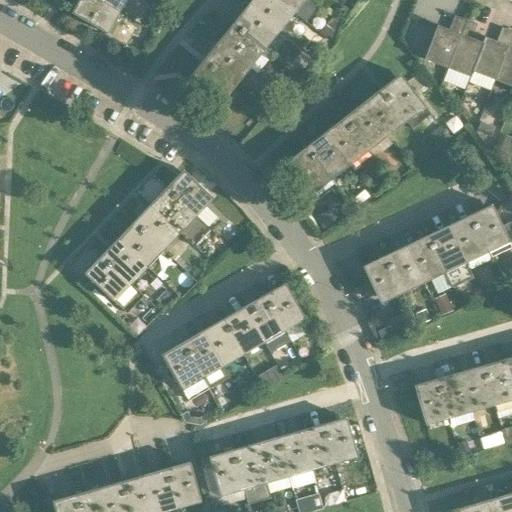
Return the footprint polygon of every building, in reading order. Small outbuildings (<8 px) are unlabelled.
[(120,14),(96,0),(80,0),(72,14),(107,35),(120,14)] [(127,0),(96,0),(120,14),(127,0)] [(171,0),(151,0),(166,8),(171,0)] [(253,0),(248,7),(279,33),(294,14),(276,0),(253,0)] [(276,0),(294,14),(305,23),(320,4),(315,0),(276,0)] [(279,33),(248,7),(233,25),(264,51),(279,33)] [(447,70),(466,21),(455,17),(450,31),(438,26),(424,61),(447,70)] [(329,41),(342,25),(333,18),(320,33),(329,41)] [(466,21),(447,70),(470,78),(483,43),(472,39),(477,25),(466,21)] [(264,51),(233,25),(218,44),(249,69),(264,51)] [(483,43),(470,78),(471,79),(473,73),(495,81),(511,37),(511,32),(503,28),(497,43),(485,38),(483,43)] [(511,37),(495,81),(511,87),(511,37)] [(249,69),(218,44),(203,62),(234,88),(249,69)] [(234,88),(203,62),(188,81),(213,101),(219,106),(234,88)] [(307,80),(298,73),(283,92),(291,99),(307,80)] [(400,76),(381,91),(406,122),(425,108),(406,83),(400,76)] [(406,122),(381,91),(362,106),(387,137),(406,122)] [(387,137),(362,106),(343,120),(367,152),(387,137)] [(367,152),(343,120),(326,134),(350,165),(367,152)] [(494,128),(481,122),(476,132),(490,138),(494,128)] [(450,137),(441,126),(430,135),(439,146),(450,137)] [(350,165),(326,134),(307,148),(331,180),(350,165)] [(504,151),(510,138),(499,134),(494,147),(504,151)] [(331,180),(307,148),(287,164),(293,170),(307,189),(311,195),(331,180)] [(166,190),(197,219),(214,201),(190,178),(183,172),(166,190)] [(197,219),(166,190),(150,206),(181,236),(197,219)] [(181,236),(150,206),(134,223),(164,252),(181,236)] [(492,207),(470,217),(488,253),(510,242),(496,214),(492,207)] [(324,231),(341,223),(335,209),(317,216),(324,231)] [(488,253),(470,217),(449,227),(466,263),(488,253)] [(164,252),(134,223),(117,240),(148,269),(164,252)] [(474,278),(466,263),(449,227),(428,237),(445,273),(452,288),(474,278)] [(445,273),(428,237),(407,247),(424,283),(445,273)] [(148,269),(117,240),(101,257),(131,286),(148,269)] [(424,283),(407,247),(385,257),(402,293),(424,283)] [(143,297),(131,286),(101,257),(84,275),(126,315),(143,297)] [(402,293),(385,257),(363,268),(377,297),(380,304),(402,293)] [(264,297),(284,332),(305,320),(285,285),(264,297)] [(452,311),(445,294),(433,300),(441,316),(452,311)] [(284,332),(264,297),(244,309),(264,344),(284,332)] [(264,344),(244,309),(223,321),(244,356),(264,344)] [(430,320),(425,310),(415,315),(420,325),(430,320)] [(204,323),(197,321),(194,332),(201,334),(204,323)] [(244,356),(223,321),(203,333),(223,368),(244,356)] [(382,342),(398,335),(392,324),(377,331),(382,342)] [(223,368),(203,333),(182,345),(203,379),(223,368)] [(203,379),(182,345),(162,357),(182,392),(203,379)] [(511,400),(511,382),(506,362),(483,368),(494,406),(511,400)] [(494,406),(483,368),(461,374),(472,412),(494,406)] [(472,412),(461,374),(438,381),(449,419),(472,412)] [(449,419),(438,381),(432,383),(414,387),(417,395),(423,418),(425,426),(449,419)] [(185,423),(191,425),(193,425),(197,426),(200,427),(206,423),(202,416),(199,418),(190,418),(187,411),(180,415),(180,416),(181,417),(185,423)] [(346,420),(323,426),(334,465),(357,458),(355,450),(349,428),(346,420)] [(334,465),(323,426),(300,433),(311,471),(334,465)] [(418,434),(421,443),(429,441),(427,431),(418,434)] [(511,442),(511,432),(502,436),(505,445),(511,442)] [(311,471),(300,433),(278,439),(289,477),(311,471)] [(503,444),(500,433),(490,436),(493,447),(503,444)] [(289,477),(278,439),(254,446),(265,484),(289,477)] [(265,484),(254,446),(232,452),(243,490),(265,484)] [(243,490),(232,452),(209,459),(211,467),(220,497),(243,490)] [(189,464),(166,471),(177,510),(201,503),(189,464)] [(143,478),(153,511),(169,511),(177,510),(166,471),(143,478)] [(121,484),(129,511),(153,511),(143,478),(121,484)] [(129,511),(121,484),(99,490),(105,511),(129,511)] [(105,511),(99,490),(76,497),(80,511),(105,511)] [(295,500),(298,511),(312,511),(322,509),(318,494),(295,500)] [(511,511),(511,495),(497,499),(500,511),(511,511)] [(80,511),(76,497),(53,504),(54,511),(80,511)] [(474,506),(475,511),(500,511),(497,499),(474,506)]
